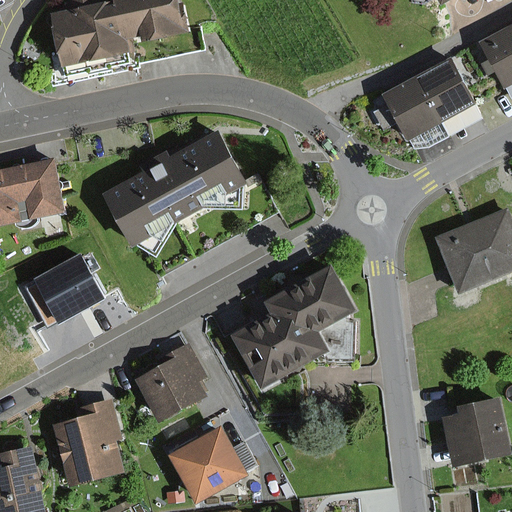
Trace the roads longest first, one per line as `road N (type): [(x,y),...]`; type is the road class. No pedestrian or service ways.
road 1 (residential): [(0,412),(377,204)]
road 2 (residential): [(7,125),(191,89),(254,94),(335,138),(377,204)]
road 3 (residential): [(377,204),(420,511)]
road 4 (residential): [(511,135),(377,204)]
road 5 (residential): [(7,125),(17,50),(37,0)]
